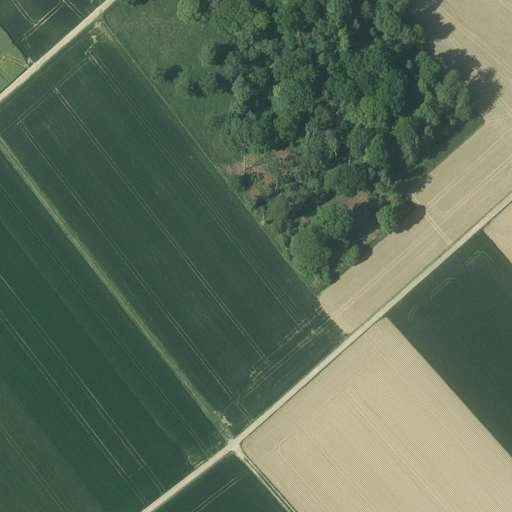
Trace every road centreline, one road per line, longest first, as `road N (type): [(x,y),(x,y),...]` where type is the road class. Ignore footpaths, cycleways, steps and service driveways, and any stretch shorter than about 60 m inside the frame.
road 1 (track): [(232,446),(0,142)]
road 2 (track): [(511,197),(232,446)]
road 3 (track): [(112,0),(0,97)]
